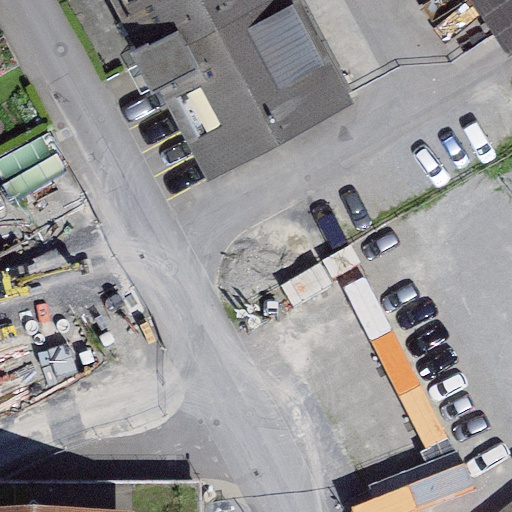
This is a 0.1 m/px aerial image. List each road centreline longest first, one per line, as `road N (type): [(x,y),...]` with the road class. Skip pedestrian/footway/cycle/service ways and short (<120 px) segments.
road 1 (residential): [(298,511),(33,0)]
road 2 (unknown): [(167,257),(360,132),(364,90),(323,0)]
